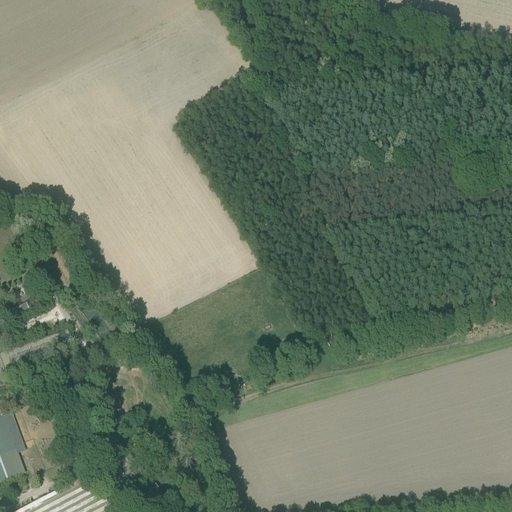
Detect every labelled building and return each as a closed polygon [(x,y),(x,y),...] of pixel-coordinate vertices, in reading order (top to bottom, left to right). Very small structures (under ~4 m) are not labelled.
[(76,304),(68,309),(97,350),(105,344),(109,350),(119,343),(115,337),(119,335),(90,293),(86,296),(82,291),(72,298),(76,304)] [(0,326),(44,303),(41,296),(0,316),(0,326)] [(0,355),(0,375),(58,357),(55,346),(71,341),(68,334),(67,334),(23,350),(15,349),(9,331),(8,330),(0,332),(0,349),(1,353),(0,355)] [(292,359),(304,352),(297,339),(285,346),(292,359)] [(89,398),(84,400),(86,403),(91,400),(94,401),(97,400),(98,397),(97,393),(93,392),(90,394),(89,398)] [(0,483),(24,475),(0,412),(0,483)] [(120,435),(126,430),(121,425),(116,430),(120,435)] [(107,429),(97,437),(102,442),(111,434),(107,429)] [(112,434),(100,444),(157,511),(170,511),(163,504),(165,502),(166,501),(161,495),(162,494),(112,434)] [(42,446),(47,443),(44,438),(39,441),(42,446)] [(94,472),(89,476),(105,498),(110,494),(94,472)] [(84,479),(21,511),(111,511),(103,497),(98,500),(89,482),(87,483),(84,479)] [(186,511),(186,508),(189,504),(187,502),(183,506),(180,507),(178,509),(177,511),(186,511)]
